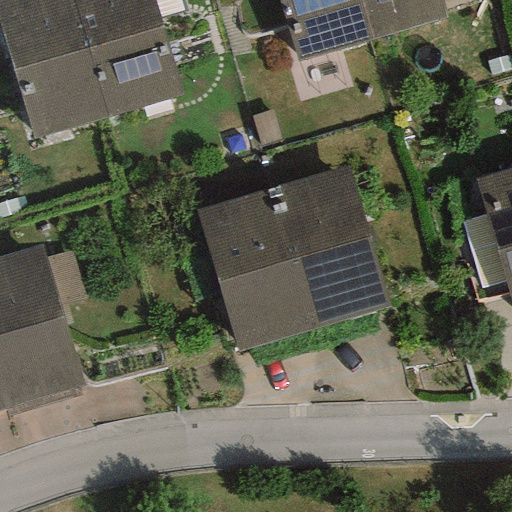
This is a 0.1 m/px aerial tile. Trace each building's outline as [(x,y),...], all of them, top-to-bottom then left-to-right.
[(106,116),(70,0),(0,0),(0,32),(32,138),(106,116)] [(70,0),(106,116),(183,94),(152,0),(70,0)] [(370,39),(358,0),(278,0),(297,61),(370,39)] [(358,0),(370,39),(447,17),(441,0),(358,0)] [(271,191),(312,329),(389,307),(345,168),(271,191)] [(511,170),(474,181),(511,306),(511,170)] [(312,329),(271,191),(197,213),(238,351),(312,329)] [(0,257),(0,392),(4,407),(81,385),(37,246),(0,257)]
